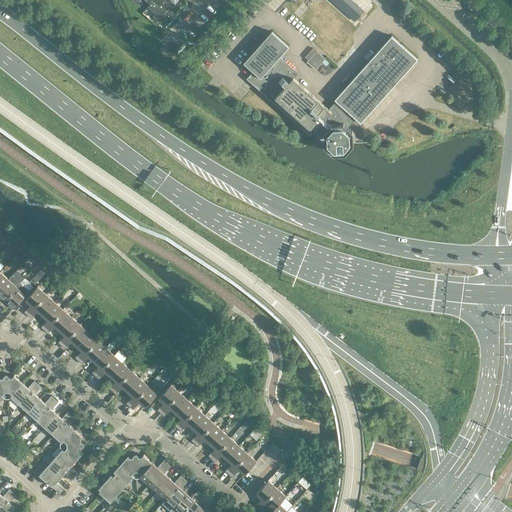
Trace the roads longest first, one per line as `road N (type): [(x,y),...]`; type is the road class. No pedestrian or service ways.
road 1 (trunk): [(494,255),(398,244),(253,193),(188,155),(0,12)]
road 2 (trunk): [(0,52),(223,225),(360,275),(492,295)]
road 3 (secondary): [(492,295),(485,390),(441,474)]
road 4 (residential): [(126,433),(10,335),(0,345)]
road 5 (residential): [(238,506),(154,436),(126,433)]
